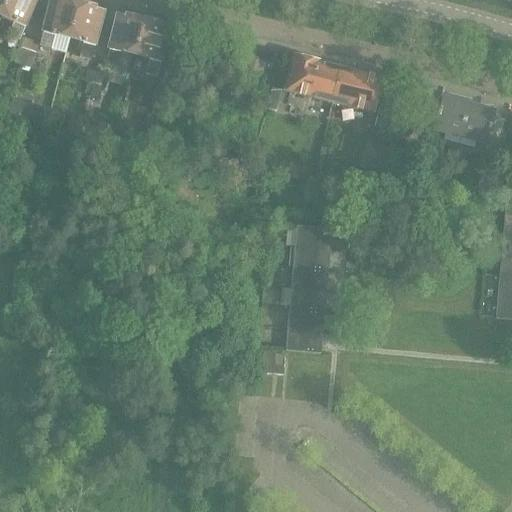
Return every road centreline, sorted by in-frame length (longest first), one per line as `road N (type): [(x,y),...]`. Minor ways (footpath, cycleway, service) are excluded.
road 1 (residential): [(511,89),(141,0)]
road 2 (unclassified): [(511,32),(390,0)]
